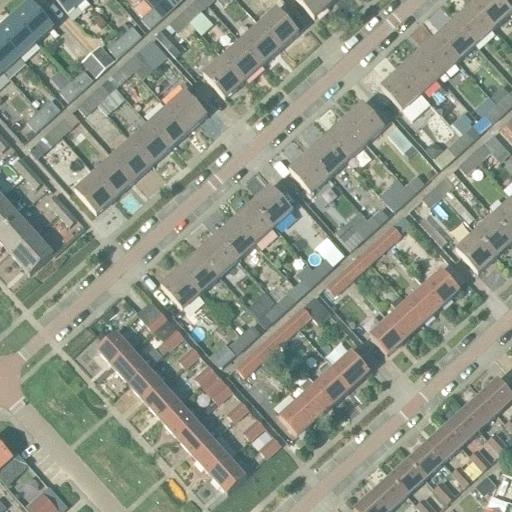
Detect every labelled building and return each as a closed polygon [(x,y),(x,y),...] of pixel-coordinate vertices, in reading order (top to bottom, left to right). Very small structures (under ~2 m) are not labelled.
[(52,0),(68,17),(77,9),(82,15),(89,8),(84,2),(81,0),(52,0)] [(208,10),(219,0),(200,0),(200,1),(208,9),(208,10)] [(278,0),(277,1),(276,0),(260,0),(270,10),(273,7),(277,12),(284,6),(279,0),(278,0)] [(334,4),(330,0),(294,0),(314,22),(334,4)] [(480,0),(473,7),(494,31),(511,15),(511,13),(499,0),(480,0)] [(153,12),(162,22),(174,11),(165,1),(153,12)] [(200,1),(182,17),(196,33),(201,39),(213,28),(212,27),(202,16),(201,15),(208,9),(200,1)] [(143,2),(134,11),(143,21),(153,12),(143,2)] [(52,30),(43,20),(30,5),(13,21),(35,45),(52,30)] [(454,24),(476,48),(494,31),(473,7),(454,24)] [(162,22),(153,12),(143,21),(140,23),(149,33),(162,22)] [(299,35),(285,21),(278,12),(259,29),(280,52),(299,35)] [(99,17),(93,23),(101,32),(107,26),(99,17)] [(196,33),(182,17),(170,28),(184,44),(196,33)] [(13,21),(0,32),(0,39),(19,60),(35,45),(13,21)] [(436,41),(458,65),(476,48),(454,24),(436,41)] [(241,45),(262,69),(280,52),(259,29),(241,45)] [(119,41),(129,51),(141,41),(132,30),(119,41)] [(167,32),(156,41),(176,62),(186,53),(167,32)] [(226,45),(233,52),(222,62),(243,86),(262,69),(241,45),(234,37),(226,45)] [(0,72),(2,75),(19,60),(0,39),(0,72)] [(129,51),(119,41),(107,52),(117,62),(129,51)] [(417,57),(439,81),(458,65),(436,41),(417,57)] [(153,44),(128,66),(136,75),(149,63),(156,70),(167,59),(153,44)] [(100,50),(91,58),(104,73),(113,65),(100,50)] [(439,81),(417,57),(399,74),(421,98),(439,81)] [(104,73),(91,58),(82,66),(95,81),(104,73)] [(204,79),(211,87),(225,102),(243,86),(222,62),(204,79)] [(122,87),(136,75),(128,66),(115,78),(122,87)] [(70,84),(80,95),(92,84),(83,73),(70,84)] [(421,98),(399,74),(381,90),(402,114),(421,98)] [(70,84),(58,95),(67,106),(80,95),(70,84)] [(102,89),(90,100),(98,108),(110,98),(102,89)] [(490,101),(496,108),(505,117),(511,110),(511,91),(508,95),(502,89),(490,101)] [(167,111),(189,135),(207,118),(186,94),(167,111)] [(86,120),(98,108),(90,100),(78,112),(86,120)] [(49,103),(45,106),(39,111),(49,122),(58,114),(49,103)] [(366,147),(384,130),(363,106),(344,123),(366,147)] [(485,118),(492,126),(493,128),(505,117),(496,108),(485,118)] [(49,122),(39,111),(24,124),(34,135),(49,122)] [(189,135),(167,111),(149,128),(170,151),(189,135)] [(511,121),(500,133),(511,146),(511,121)] [(54,133),(62,142),(66,146),(75,137),(71,133),(74,131),(66,122),(54,133)] [(326,140),(347,164),(366,147),(344,123),(326,140)] [(130,144),(152,168),(170,151),(149,128),(130,144)] [(397,130),(388,138),(403,156),(412,149),(397,130)] [(460,141),(467,149),(480,138),(472,130),(460,141)] [(31,133),(25,138),(29,142),(35,137),(31,133)] [(50,153),(62,142),(54,133),(41,144),(50,153)] [(11,148),(0,136),(0,153),(2,156),(11,148)] [(490,156),(496,163),(507,154),(493,139),(476,154),(483,162),(490,156)] [(347,164),(326,140),(307,156),(329,180),(347,164)] [(467,149),(460,141),(448,152),(455,160),(467,149)] [(152,168),(130,144),(112,161),(133,185),(152,168)] [(430,147),(424,152),(433,162),(443,153),(437,147),(430,147)] [(483,162),(476,154),(459,170),(466,178),(483,162)] [(329,180),(307,156),(289,173),(310,197),(329,180)] [(13,169),(25,181),(33,173),(22,161),(13,169)] [(93,178),(115,201),(133,185),(112,161),(93,178)] [(33,173),(25,181),(36,193),(45,185),(33,173)] [(75,194),(83,203),(96,218),(115,201),(93,178),(75,194)] [(417,180),(405,191),(412,199),(424,188),(417,180)] [(441,200),(453,189),(446,181),(434,192),(441,200)] [(253,206),(277,232),(295,216),(271,189),(253,206)] [(400,210),(412,199),(405,191),(393,202),(400,210)] [(441,200),(434,192),(422,203),(429,211),(441,200)] [(47,206),(58,218),(66,212),(54,199),(47,206)] [(0,236),(19,220),(2,201),(0,202),(0,236)] [(492,219),(511,241),(511,204),(511,203),(492,219)] [(253,206),(234,223),(258,249),(277,232),(253,206)] [(77,224),(66,212),(58,218),(69,230),(77,224)] [(369,223),(377,232),(389,221),(381,213),(369,223)] [(427,215),(417,225),(437,246),(447,236),(427,215)] [(474,236),(496,260),(511,245),(511,241),(492,219),(474,236)] [(0,236),(0,245),(13,259),(36,239),(19,220),(0,236)] [(234,223),(216,239),(240,266),(258,249),(234,223)] [(365,243),(377,232),(369,223),(357,235),(365,243)] [(393,229),(376,244),(385,255),(402,239),(393,229)] [(70,235),(63,242),(66,245),(73,239),(70,235)] [(496,260),(474,236),(455,253),(477,277),(496,260)] [(30,278),(53,257),(36,239),(13,259),(30,278)] [(198,256),(221,282),(240,266),(216,239),(198,256)] [(369,270),(385,255),(376,244),(359,260),(369,270)] [(198,256),(179,273),(203,299),(221,282),(198,256)] [(352,286),(369,270),(359,260),(342,275),(352,286)] [(326,262),(313,274),(320,282),(333,270),(326,262)] [(320,282),(313,274),(308,269),(297,280),(301,284),(294,291),(301,299),(320,282)] [(161,289),(174,304),(185,315),(203,299),(179,273),(161,289)] [(460,293),(446,278),(442,273),(424,290),(441,310),(460,293)] [(352,286),(342,275),(325,290),(335,301),(352,286)] [(441,310),(424,290),(405,306),(423,326),(441,310)] [(269,300),(276,307),(284,315),(301,299),(294,291),(286,298),(282,293),(276,298),(274,296),(269,300)] [(229,293),(222,299),(228,305),(234,299),(229,293)] [(387,323),(405,342),(423,326),(405,306),(399,299),(391,307),(397,314),(387,323)] [(303,312),(286,327),(295,337),(312,321),(320,330),(331,320),(332,320),(315,301),(303,312)] [(154,336),(168,324),(151,305),(137,318),(154,336)] [(284,315),(276,307),(258,323),(266,332),(284,315)] [(248,348),(266,332),(258,323),(247,334),(240,340),(248,348)] [(387,359),(405,342),(387,323),(369,339),(387,359)] [(149,373),(176,349),(184,342),(168,324),(154,336),(163,346),(156,352),(155,351),(141,364),(132,354),(113,371),(130,389),(148,372),(149,373)] [(279,352),(295,337),(286,327),(270,342),(279,352)] [(210,333),(197,345),(218,366),(229,355),(210,333)] [(113,371),(132,354),(116,336),(97,353),(113,371)] [(240,340),(229,351),(236,359),(248,348),(240,340)] [(270,359),(279,352),(270,342),(253,357),(262,367),(263,366),(270,359)] [(192,352),(185,359),(178,364),(185,372),(200,360),(192,352)] [(369,375),(356,360),(352,356),(334,372),(351,391),(369,375)] [(245,382),(262,367),(253,357),(236,372),(245,382)] [(270,359),(263,366),(270,373),(277,366),(270,359)] [(319,372),(326,380),(316,389),(333,408),(351,391),(334,372),(327,364),(319,372)] [(195,382),(201,390),(216,377),(209,369),(195,382)] [(130,389),(146,407),(165,390),(149,373),(148,372),(130,389)] [(216,377),(201,390),(218,409),(233,396),(216,377)] [(300,389),(307,397),(298,405),(315,424),(333,408),(316,389),(309,381),(300,389)] [(511,405),(511,397),(498,382),(480,399),(498,419),(511,405)] [(162,425),(181,408),(165,390),(146,407),(162,425)] [(480,435),(498,419),(480,399),(462,415),(480,435)] [(249,413),(242,405),(228,418),(235,426),(249,413)] [(280,421),(284,426),(297,440),(315,424),(298,405),(280,421)] [(162,425),(178,443),(197,426),(181,408),(162,425)] [(462,415),(444,431),(462,451),(480,435),(462,415)] [(265,431),(258,423),(244,436),(251,444),(265,431)] [(206,436),(197,426),(178,443),(195,461),(213,444),(214,445),(221,438),(213,430),(206,436)] [(444,468),(462,451),(444,431),(426,448),(444,468)] [(488,445),(492,450),(501,460),(509,452),(495,438),(488,445)] [(280,449),(274,442),(260,454),(266,462),(280,449)] [(213,444),(195,461),(211,479),(229,462),(214,445),(213,444)] [(0,446),(0,472),(13,461),(0,446)] [(426,448),(408,464),(426,484),(444,468),(426,448)] [(470,461),(482,475),(483,475),(491,468),(478,454),(470,461)] [(246,481),(229,462),(211,479),(227,497),(246,481)] [(390,480),(408,500),(426,484),(408,464),(390,480)] [(460,470),(452,477),(465,491),(473,485),(460,470)] [(27,475),(19,482),(28,492),(36,486),(27,475)] [(487,479),(474,490),(483,500),(495,489),(487,479)] [(390,480),(372,497),(385,511),(394,511),(408,500),(390,480)] [(442,486),(434,494),(447,508),(455,501),(442,486)] [(8,492),(2,498),(11,508),(18,502),(8,492)] [(57,511),(42,495),(26,510),(27,511),(57,511)] [(354,511),(385,511),(372,497),(354,511)] [(493,498),(487,510),(491,511),(501,511),(505,504),(493,498)] [(8,511),(0,503),(0,511),(8,511)] [(432,511),(424,503),(416,510),(417,511),(432,511)]
